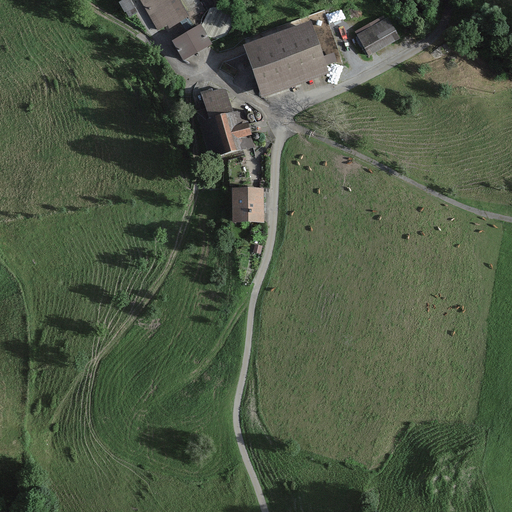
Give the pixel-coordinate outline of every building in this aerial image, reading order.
[(202,12),(194,0),(135,0),(155,33),(164,28),(167,33),(202,12)] [(367,58),(398,40),(386,18),(355,35),(367,58)] [(325,75),(307,26),(240,51),(259,100),(325,75)] [(242,111),(230,114),(223,90),(199,97),(204,113),(194,116),(209,166),(226,161),(225,158),(253,150),(242,111)] [(261,193),(234,193),(235,223),(262,222),(261,193)]
